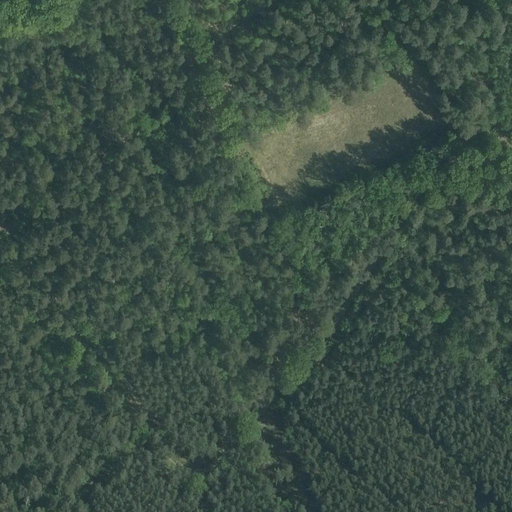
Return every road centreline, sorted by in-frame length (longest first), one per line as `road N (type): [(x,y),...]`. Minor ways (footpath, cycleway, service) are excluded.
road 1 (track): [(256,416),(208,469),(180,470),(124,380),(0,216)]
road 2 (track): [(256,416),(333,324),(459,139),(490,129),(511,141)]
